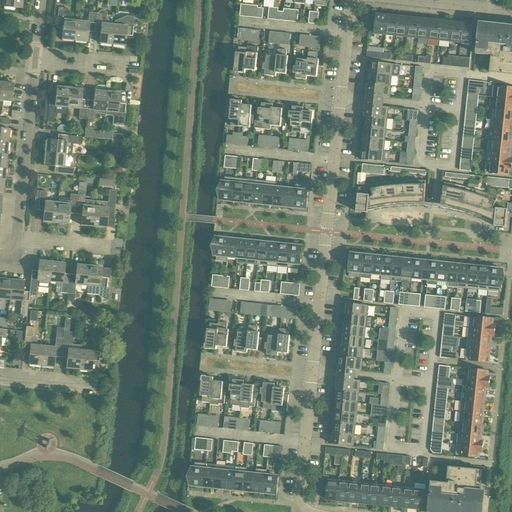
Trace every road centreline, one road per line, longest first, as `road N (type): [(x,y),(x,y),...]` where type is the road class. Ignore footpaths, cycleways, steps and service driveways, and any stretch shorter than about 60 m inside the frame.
road 1 (residential): [(303,511),(353,0)]
road 2 (residential): [(16,240),(35,58)]
road 3 (residential): [(390,0),(511,13)]
